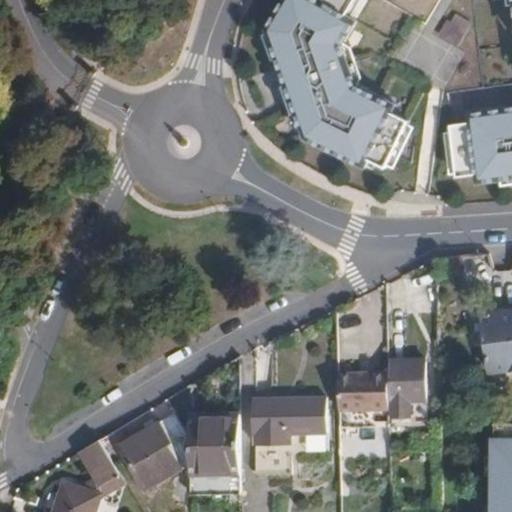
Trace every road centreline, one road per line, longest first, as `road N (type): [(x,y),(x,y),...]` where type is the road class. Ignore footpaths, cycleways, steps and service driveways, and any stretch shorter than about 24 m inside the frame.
road 1 (residential): [(404,239),(358,279),(1,471)]
road 2 (residential): [(149,154),(125,181),(14,409),(1,471)]
road 3 (tertiary): [(404,239),(351,235),(211,161)]
